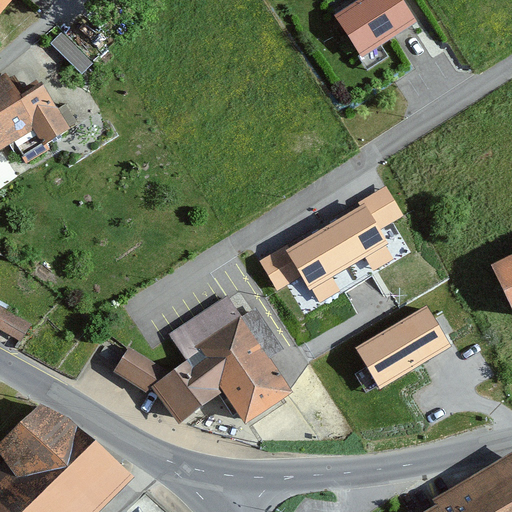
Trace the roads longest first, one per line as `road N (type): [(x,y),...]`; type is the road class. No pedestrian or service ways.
road 1 (tertiary): [(511,443),(316,478),(202,482)]
road 2 (tertiary): [(202,482),(89,424),(0,363)]
